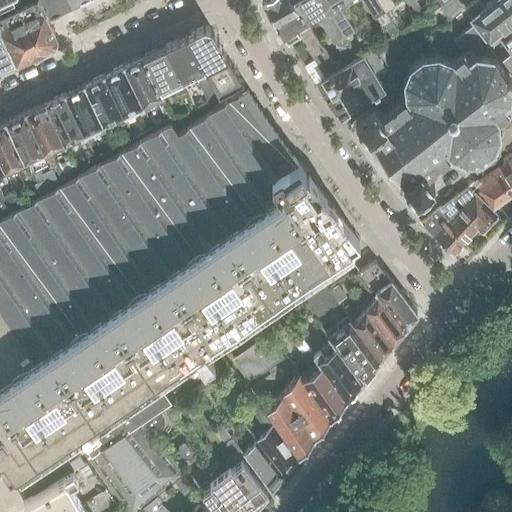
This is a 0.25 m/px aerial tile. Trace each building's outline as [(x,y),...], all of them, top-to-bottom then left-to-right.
[(0,0),(0,35),(13,63),(56,42),(43,14),(36,0),(0,0)] [(40,0),(46,12),(69,1),(68,0),(40,0)] [(303,18),(290,0),(264,0),(264,1),(282,31),(287,39),(297,33),(309,51),(313,59),(324,76),(335,70),(319,44),(312,34),(303,18)] [(341,33),(340,31),(318,0),(290,0),(303,18),(313,12),(328,38),(329,37),(346,63),(372,47),(370,43),(360,49),(356,42),(350,46),(341,33)] [(348,0),(318,0),(340,31),(341,33),(353,26),(339,5),(348,0)] [(391,99),(386,102),(389,106),(379,113),(372,103),(356,114),(353,117),(354,118),(350,120),(351,123),(348,125),(349,127),(353,124),(360,133),(356,136),(357,137),(361,135),(363,137),(366,134),(367,135),(369,134),(378,146),(376,147),(378,149),(374,152),(375,153),(379,150),(388,162),(385,165),(386,167),(389,164),(390,166),(392,165),(402,178),(400,179),(401,180),(398,182),(400,184),(396,187),(397,188),(401,186),(408,195),(405,198),(406,200),(410,197),(411,199),(414,196),(415,197),(431,185),(420,170),(430,163),(432,167),(437,163),(435,160),(449,150),(458,156),(456,161),(461,162),(462,157),(472,156),(476,162),(480,160),(483,163),(491,157),(489,153),(492,151),(488,145),(492,137),(497,138),(497,134),(492,132),(490,120),(506,109),(511,118),(511,0),(490,0),(470,16),(475,22),(455,36),(466,51),(450,63),(449,62),(437,57),(438,52),(434,51),(433,56),(423,56),(422,51),(417,53),(419,59),(412,63),(408,61),(405,64),(409,68),(406,76),(401,75),(401,79),(405,80),(407,92),(393,102),(391,99)] [(378,0),(349,0),(351,3),(357,0),(365,0),(381,26),(384,24),(390,36),(398,31),(384,8),(382,6),(378,0)] [(378,0),(382,6),(384,8),(394,3),(392,0),(378,0)] [(407,0),(420,18),(426,15),(416,0),(407,0)] [(436,0),(447,16),(463,6),(458,0),(436,0)] [(202,27),(183,36),(214,96),(215,97),(243,83),(228,59),(210,28),(202,27)] [(0,69),(13,63),(0,35),(0,69)] [(215,97),(214,96),(183,36),(161,47),(179,82),(184,91),(187,90),(183,80),(194,75),(206,101),(215,97)] [(184,91),(179,82),(161,47),(141,56),(158,92),(171,86),(175,95),(184,91)] [(335,70),(324,76),(320,78),(331,95),(337,91),(347,107),(382,86),(372,71),(383,64),(372,47),(346,63),(335,70)] [(158,92),(141,56),(121,66),(141,106),(143,109),(157,102),(165,123),(170,120),(158,92)] [(313,59),(304,65),(314,82),(320,78),(324,76),(313,59)] [(143,109),(141,106),(121,66),(102,75),(122,115),(123,118),(143,109)] [(82,84),(102,125),(103,128),(123,118),(122,115),(102,75),(82,84)] [(103,128),(102,125),(82,84),(62,94),(81,135),(86,146),(89,144),(85,136),(103,128)] [(0,216),(0,319),(74,431),(89,452),(86,455),(127,511),(135,511),(182,474),(141,420),(170,398),(154,376),(337,252),(338,252),(358,239),(339,215),(318,188),(307,174),(296,160),(280,138),(265,115),(246,88),(216,105),(174,134),(165,123),(79,172),(57,184),(39,194),(22,204),(1,216),(0,216)] [(86,146),(81,135),(62,94),(43,103),(63,147),(78,140),(82,148),(86,146)] [(63,147),(43,103),(23,113),(47,163),(49,162),(52,168),(50,169),(57,184),(79,172),(69,151),(56,157),(53,152),(63,147)] [(39,194),(57,184),(50,169),(42,173),(39,167),(47,163),(23,113),(2,123),(28,174),(29,173),(39,194)] [(5,175),(6,175),(13,189),(14,189),(24,184),(17,170),(20,168),(24,176),(28,174),(2,123),(0,123),(0,164),(4,172),(5,175)] [(511,160),(510,158),(493,171),(509,194),(511,192),(511,160)] [(4,172),(0,164),(0,214),(1,216),(22,204),(14,189),(13,189),(2,194),(0,189),(0,177),(5,175),(4,172)] [(491,208),(509,194),(493,171),(474,184),(491,208)] [(453,231),(464,241),(475,228),(481,233),(482,231),(481,230),(495,214),(467,188),(437,209),(439,211),(456,228),(453,231)] [(456,228),(439,211),(437,213),(438,214),(435,218),(430,212),(418,221),(451,254),(464,241),(453,231),(456,228)] [(402,329),(415,313),(403,297),(404,297),(404,294),(401,290),(398,289),(397,290),(388,278),(383,270),(374,259),(356,273),(369,289),(371,287),(375,294),(402,329)] [(337,302),(328,290),(323,282),(302,297),(310,307),(316,317),(337,302)] [(338,283),(328,290),(337,302),(346,296),(338,283)] [(364,306),(364,307),(390,342),(402,329),(375,294),(371,287),(369,289),(374,295),(364,306)] [(345,313),(378,357),(390,342),(364,307),(364,306),(353,319),(347,311),(345,313)] [(330,336),(360,379),(378,357),(345,313),(325,328),(330,336)] [(0,461),(8,476),(27,463),(27,462),(74,431),(0,319),(0,461)] [(301,339),(309,350),(344,398),(360,379),(330,336),(325,328),(322,330),(329,340),(313,352),(302,337),(301,339)] [(282,355),(266,331),(230,356),(246,380),(282,355)] [(302,380),(328,417),(344,398),(309,350),(301,339),(294,344),(310,365),(298,374),(302,380)] [(230,365),(222,353),(207,363),(214,375),(230,365)] [(175,395),(208,371),(203,364),(169,387),(175,395)] [(276,379),(282,376),(275,366),(270,369),(276,379)] [(282,392),(313,436),(328,417),(302,380),(298,374),(295,371),(280,388),(282,392)] [(250,386),(297,455),(313,436),(282,392),(280,388),(270,373),(250,386)] [(215,388),(206,375),(194,383),(203,397),(215,388)] [(267,430),(258,440),(284,473),(296,458),(263,411),(253,398),(248,403),(258,416),(267,430)] [(230,436),(222,425),(216,430),(223,440),(230,436)] [(240,449),(233,439),(226,444),(233,454),(240,449)] [(270,490),(284,473),(258,440),(245,456),(270,490)] [(179,445),(178,450),(179,455),(185,458),(191,457),(194,453),(194,448),(192,446),(188,442),(182,442),(179,445)] [(252,511),(267,494),(242,460),(201,492),(216,511),(244,511),(248,507),(251,511),(252,511)] [(22,499),(29,511),(85,511),(64,475),(22,499)] [(186,478),(177,485),(191,503),(200,496),(186,478)] [(211,511),(202,502),(193,511),(211,511)]
